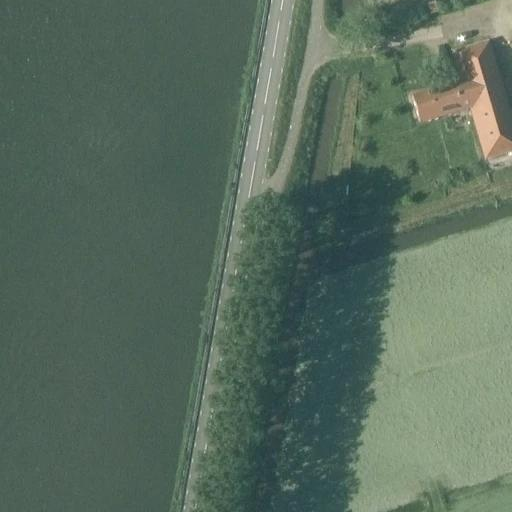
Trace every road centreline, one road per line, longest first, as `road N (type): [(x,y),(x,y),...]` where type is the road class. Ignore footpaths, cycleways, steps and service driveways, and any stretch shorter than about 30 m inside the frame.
road 1 (tertiary): [(195,511),(247,198)]
road 2 (unclassified): [(317,0),(312,51),(274,196),(247,198)]
road 3 (tertiary): [(247,198),(283,0)]
